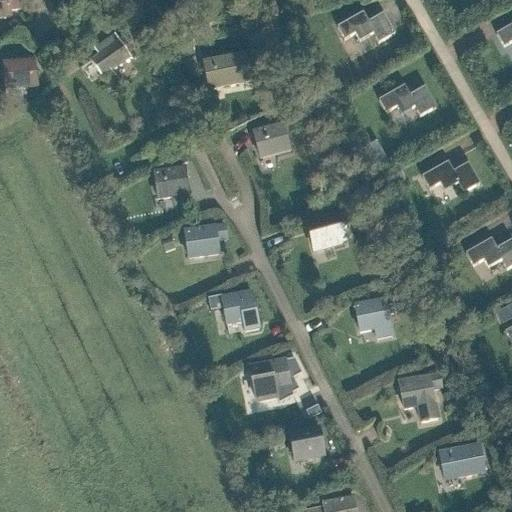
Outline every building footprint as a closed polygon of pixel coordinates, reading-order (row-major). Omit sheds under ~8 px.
[(20,0),(0,0),(0,19),(11,19),(11,13),(21,12),(20,0)] [(207,28),(218,23),(209,0),(198,5),(207,28)] [(218,23),(228,19),(220,0),(209,0),(218,23)] [(235,0),(220,0),(228,19),(241,14),(235,0)] [(187,9),(196,32),(207,28),(198,5),(187,9)] [(196,32),(187,9),(175,14),(184,38),(196,32)] [(305,16),(296,13),(292,24),(300,27),(305,16)] [(363,15),(337,30),(344,42),(355,36),(359,44),(372,36),(378,45),(393,37),(381,16),(368,24),(363,15)] [(511,28),(497,37),(504,51),(511,46),(511,28)] [(97,55),(88,61),(101,77),(109,71),(110,73),(130,58),(124,50),(129,46),(123,38),(117,42),(114,37),(95,52),(97,55)] [(195,56),(191,46),(177,53),(182,62),(195,56)] [(242,56),(202,63),(207,89),(249,81),(246,67),(244,67),(242,56)] [(37,65),(4,66),(6,91),(38,90),(37,65)] [(404,90),(378,105),(385,117),(397,110),(402,118),(415,111),(420,120),(436,111),(424,90),(409,99),(404,90)] [(283,124),(251,134),(259,163),(291,154),(283,124)] [(189,155),(179,157),(180,166),(190,165),(189,155)] [(448,167),(422,181),(429,194),(442,188),(446,196),(460,188),(464,197),(480,188),(468,167),(452,175),(448,167)] [(397,168),(383,176),(390,190),(405,182),(397,168)] [(185,169),(152,173),(156,203),(189,199),(185,169)] [(337,216),(304,226),(312,254),(344,246),(337,216)] [(224,226),(182,232),(187,263),(220,258),(218,244),(227,242),(224,226)] [(170,240),(160,244),(165,255),(174,250),(170,240)] [(491,242),(465,257),(473,270),(484,263),(489,271),(502,263),(507,271),(511,268),(511,244),(511,242),(496,250),(491,242)] [(454,264),(447,251),(439,256),(447,268),(454,264)] [(252,293),(220,300),(221,307),(222,312),(226,329),(242,326),(244,336),(260,333),(252,293)] [(220,299),(207,302),(210,314),(222,312),(221,307),(220,300),(220,299)] [(385,300),(353,307),(359,337),(373,334),(376,344),(393,340),(385,300)] [(511,309),(497,318),(501,325),(511,318),(511,309)] [(255,372),(249,373),(251,384),(252,384),(256,405),(275,401),(276,401),(278,406),(278,407),(292,400),(292,397),(299,393),(293,381),(301,377),(294,362),(285,364),(255,370),(255,372)] [(438,377),(398,385),(404,411),(418,409),(421,425),(437,422),(434,405),(431,392),(441,390),(438,377)] [(317,408),(306,413),(310,422),(321,416),(317,408)] [(319,429),(286,436),(292,465),(325,459),(319,429)] [(279,441),(271,447),(275,455),(284,449),(279,441)] [(479,446),(437,454),(443,485),(485,476),(479,446)] [(356,511),(353,498),(321,504),(322,511),(356,511)]
